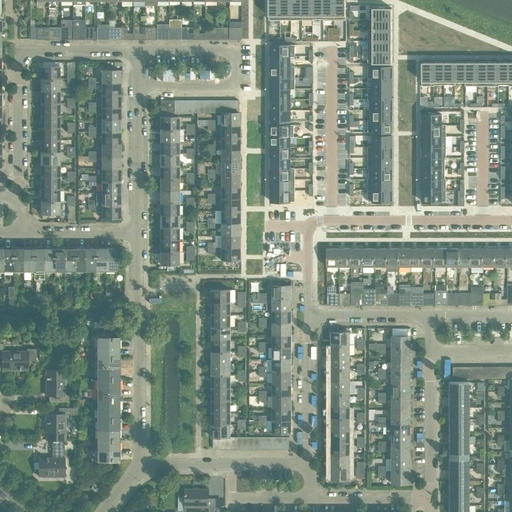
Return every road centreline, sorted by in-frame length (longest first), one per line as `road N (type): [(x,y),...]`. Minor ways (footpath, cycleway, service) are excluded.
road 1 (residential): [(9,199),(18,185),(18,51),(138,51)]
road 2 (residential): [(139,465),(137,232)]
road 3 (residential): [(138,51),(237,51),(237,85),(138,86)]
road 4 (residential): [(308,225),(511,220)]
road 5 (residential): [(307,314),(307,465)]
road 6 (residential): [(430,500),(428,350)]
road 7 (residential): [(137,232),(138,86)]
road 8 (residential): [(307,314),(428,318)]
road 9 (residential): [(310,499),(430,500)]
